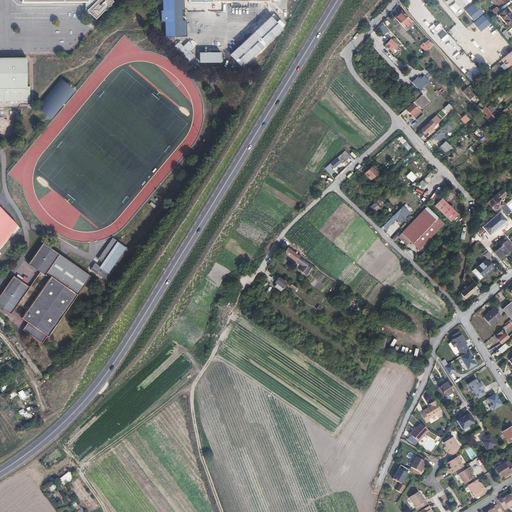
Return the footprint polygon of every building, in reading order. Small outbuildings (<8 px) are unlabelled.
[(85,11),(86,11),(96,0),(88,0),(89,2),(85,2),(85,11)] [(114,1),(112,0),(96,0),(86,11),(96,19),(105,10),(105,11),(107,8),(108,6),(109,7),(112,4),(111,4),(114,1)] [(162,0),(162,3),(162,11),(160,11),(161,22),(164,22),(165,37),(186,36),(185,21),(182,21),(181,10),(183,10),(183,3),(182,0),(162,0)] [(464,11),(481,31),(492,23),(475,2),(464,11)] [(511,14),(507,9),(500,14),(509,25),(511,23),(511,14)] [(402,11),(395,18),(404,28),(411,22),(402,11)] [(505,30),(502,32),(507,39),(510,36),(505,30)] [(394,39),(392,41),(398,47),(401,45),(394,39)] [(398,47),(392,41),(390,40),(386,45),(384,47),(386,48),(388,47),(392,51),(395,48),(398,51),(400,49),(398,47)] [(424,43),(420,46),(425,52),(433,45),(430,42),(426,45),(424,43)] [(227,62),(253,62),(253,49),(249,49),(249,51),(227,51),(227,62)] [(511,50),(498,63),(499,64),(497,67),(501,72),(511,63),(511,50)] [(221,52),(200,53),(200,63),(222,62),(221,52)] [(6,104),(21,103),(21,102),(23,102),(23,103),(29,103),(29,88),(27,88),(27,60),(0,59),(0,103),(4,104),(3,102),(6,102),(6,104)] [(424,75),(420,79),(417,77),(412,83),(420,91),(429,81),(424,75)] [(76,91),(61,79),(37,107),(52,119),(76,91)] [(474,95),(468,88),(467,87),(462,92),(469,99),(474,95)] [(410,105),(406,110),(408,112),(415,105),(413,103),(410,105)] [(415,105),(408,112),(413,117),(420,111),(415,105)] [(507,108),(498,116),(500,118),(508,110),(507,108)] [(491,113),(485,117),(489,121),(494,117),(491,113)] [(422,114),(416,119),(420,123),(426,118),(422,114)] [(433,118),(421,129),(425,134),(438,122),(433,118)] [(273,122),(267,127),(273,135),(280,130),(273,122)] [(402,135),(398,138),(407,151),(411,148),(402,135)] [(448,144),(446,141),(439,147),(442,150),(441,151),(443,153),(444,152),(446,154),(449,152),(445,146),(448,144)] [(397,150),(400,146),(394,142),(391,145),(397,150)] [(337,158),(341,162),(342,164),(348,159),(343,153),(338,157),(337,158)] [(330,164),(328,166),(332,170),(341,162),(337,158),(330,165),(330,164)] [(364,164),(359,168),(364,173),(368,169),(364,164)] [(372,166),(365,174),(371,180),(378,173),(372,166)] [(394,183),(391,181),(385,188),(387,191),(394,183)] [(432,192),(426,187),(418,196),(423,201),(432,192)] [(507,194),(503,189),(487,202),(495,212),(505,203),(501,199),(507,194)] [(442,198),(435,206),(451,221),(458,214),(442,198)] [(0,249),(20,228),(0,205),(0,249)] [(400,231),(392,239),(396,243),(400,238),(407,245),(410,242),(419,250),(445,224),(427,207),(402,233),(400,231)] [(406,217),(399,211),(398,212),(394,216),(400,223),(406,217)] [(493,229),(489,224),(482,230),(486,235),(493,229)] [(454,247),(458,248),(460,239),(452,231),(450,233),(455,238),(454,247)] [(129,249),(112,238),(97,260),(102,263),(100,267),(95,263),(90,269),(107,281),(129,249)] [(500,259),(511,249),(511,247),(504,238),(498,242),(502,246),(495,252),(500,259)] [(14,276),(0,295),(0,306),(11,314),(18,304),(27,310),(21,318),(28,323),(23,330),(42,343),(48,336),(49,337),(91,276),(43,243),(28,264),(40,272),(30,287),(14,276)] [(303,259),(288,248),(285,252),(303,266),(301,269),(306,274),(312,266),(303,259)] [(488,260),(492,257),(488,251),(484,255),(488,260)] [(473,271),(480,280),(487,274),(486,273),(493,267),(486,259),(473,271)] [(277,284),(275,286),(276,286),(282,290),(287,283),(280,278),(276,282),(277,284)] [(477,288),(473,283),(461,294),(465,299),(477,288)] [(511,303),(510,302),(502,309),(511,320),(511,319),(511,303)] [(497,311),(494,308),(483,317),(490,325),(501,316),(499,313),(497,311)] [(508,337),(504,332),(502,330),(497,335),(499,337),(497,339),(501,343),(508,337)] [(508,347),(505,344),(499,349),(501,353),(508,347)] [(451,362),(444,366),(448,374),(455,371),(451,362)] [(477,370),(474,364),(466,369),(468,372),(469,371),(471,373),(477,370)] [(476,379),(467,384),(477,400),(486,395),(483,390),(484,389),(482,384),(480,385),(479,384),(476,379)] [(453,387),(449,381),(436,389),(442,397),(445,395),(446,397),(452,393),(450,389),(453,387)] [(27,389),(18,393),(21,399),(30,395),(27,389)] [(502,401),(499,397),(486,405),(486,406),(484,407),(486,410),(488,409),(489,410),(490,409),(493,407),(502,401)] [(441,411),(435,401),(430,404),(431,406),(423,411),(424,412),(420,414),(426,423),(429,421),(428,419),(441,411)] [(27,411),(24,413),(23,409),(18,412),(20,416),(23,415),(25,420),(30,417),(27,411)] [(417,431),(412,436),(420,444),(430,432),(422,425),(419,429),(417,431)] [(511,426),(503,432),(510,443),(511,441),(511,426)] [(486,451),(496,445),(490,435),(480,441),(486,451)] [(446,450),(450,456),(461,450),(453,437),(443,443),(446,446),(447,449),(446,450)] [(429,459),(418,453),(411,467),(409,470),(418,475),(420,472),(422,468),(424,465),(425,466),(429,459)] [(457,457),(448,462),(450,466),(451,468),(448,469),(451,474),(463,466),(457,457)] [(508,476),(511,473),(511,467),(508,461),(495,469),(501,479),(504,476),(507,475),(508,476)] [(464,484),(473,478),(471,475),(470,473),(473,471),(470,466),(458,474),(464,484)] [(68,472),(58,479),(63,486),(73,478),(68,472)] [(476,498),(486,492),(482,486),(481,486),(479,483),(477,480),(468,485),(476,498)] [(402,483),(397,490),(402,492),(406,486),(402,483)] [(417,510),(427,504),(423,498),(422,498),(420,495),(418,492),(409,497),(417,510)] [(504,496),(498,500),(504,510),(511,505),(511,493),(508,495),(505,497),(504,496)]
